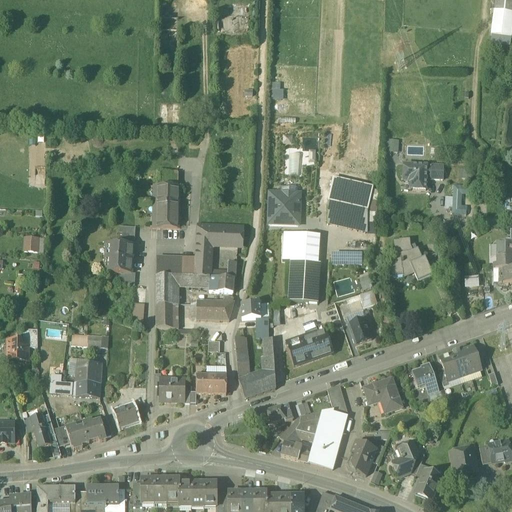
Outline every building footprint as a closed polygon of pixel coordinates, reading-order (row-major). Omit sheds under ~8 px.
[(511,26),(511,0),(495,0),(491,37),(511,39),(511,26)] [(249,39),(249,1),(229,2),(229,13),(217,13),(218,40),(249,39)] [(177,60),(178,20),(163,19),(163,60),(177,60)] [(282,100),(282,84),(272,84),(272,100),(282,100)] [(178,125),(178,104),(159,104),(159,125),(178,125)] [(284,145),(292,145),(292,137),(284,137),(284,145)] [(387,152),(399,153),(399,141),(387,140),(387,152)] [(426,168),(403,167),(403,180),(409,180),(413,184),(412,192),(425,192),(426,181),(426,168)] [(443,168),(426,167),(426,168),(426,181),(443,182),(443,168)] [(168,173),(167,181),(178,181),(179,173),(168,173)] [(373,190),(332,181),(328,204),(367,213),(373,190)] [(469,187),(454,187),(453,215),(466,216),(466,207),(461,207),(462,195),(469,195),(469,187)] [(178,189),(158,189),(157,229),(177,229),(178,189)] [(300,216),(300,195),(296,195),(282,195),(269,194),(268,215),(269,215),(299,216),(300,216)] [(367,213),(328,204),(329,226),(368,235),(367,213)] [(299,216),(269,215),(269,227),(298,228),(299,216)] [(224,229),(196,228),(195,245),(196,254),(211,254),(211,246),(224,246),(224,229)] [(124,229),(122,247),(133,248),(134,230),(124,229)] [(242,230),(224,229),(224,246),(241,247),(242,230)] [(44,240),(25,239),(24,254),(43,255),(44,240)] [(417,251),(412,253),(410,249),(409,241),(399,242),(399,243),(393,244),(395,262),(390,263),(391,280),(392,279),(392,278),(402,277),(402,278),(403,278),(402,273),(411,270),(417,284),(432,278),(425,260),(422,261),(417,251)] [(511,245),(496,245),(496,261),(499,261),(499,270),(502,270),(511,270),(511,245)] [(122,247),(107,246),(107,247),(109,247),(108,259),(106,259),(106,260),(108,261),(107,273),(105,273),(105,274),(121,275),(131,276),(133,248),(122,247)] [(211,254),(196,254),(195,261),(183,261),(183,278),(192,279),(210,280),(210,279),(210,273),(211,254)] [(183,261),(156,259),(156,277),(172,278),(178,278),(183,278),(183,261)] [(320,265),(290,263),(287,304),(318,306),(320,265)] [(236,265),(227,265),(227,274),(227,280),(233,281),(236,281),(236,265)] [(511,270),(502,270),(502,286),(511,286),(511,285),(511,270)] [(16,273),(0,271),(0,280),(15,282),(16,273)] [(135,276),(121,275),(120,286),(134,288),(135,276)] [(172,278),(156,277),(156,307),(173,308),(178,308),(178,289),(178,278),(172,278)] [(369,277),(360,279),(363,291),(371,290),(369,277)] [(183,278),(178,278),(178,289),(192,289),(192,279),(183,278)] [(465,289),(480,289),(479,278),(465,279),(465,289)] [(210,280),(192,279),(192,289),(209,290),(210,280)] [(227,280),(226,280),(224,280),(215,279),(210,279),(210,280),(209,290),(209,294),(232,295),(233,281),(227,280)] [(146,289),(134,288),(131,328),(143,329),(146,289)] [(373,293),(359,297),(363,310),(377,306),(373,293)] [(233,300),(223,300),(222,305),(222,308),(232,308),(233,300)] [(205,304),(196,304),(196,309),(196,319),(196,322),(205,323),(205,304)] [(222,305),(205,304),(205,323),(221,323),(222,308),(222,305)] [(173,308),(156,307),(156,330),(173,331),(173,308)] [(259,307),(241,308),(241,309),(242,322),(260,321),(259,307)] [(232,308),(222,308),(221,323),(228,323),(233,308),(232,308)] [(290,309),(280,309),(280,319),(290,319),(290,309)] [(269,321),(260,321),(260,341),(269,341),(269,321)] [(364,321),(348,327),(355,347),(371,342),(369,336),(372,335),(369,326),(366,327),(364,321)] [(37,332),(23,331),(23,343),(28,343),(27,349),(37,350),(37,332)] [(326,334),(286,348),(293,369),(333,355),(326,334)] [(109,338),(74,337),(73,347),(89,348),(89,352),(101,353),(101,350),(108,350),(109,338)] [(243,340),(234,340),(237,367),(246,365),(244,341),(243,341),(243,340)] [(23,343),(8,343),(7,363),(27,363),(27,349),(28,343),(23,343)] [(481,372),(473,349),(461,353),(469,376),(481,372)] [(273,352),(266,352),(266,360),(263,360),(264,374),(274,371),(273,352)] [(461,353),(459,354),(458,352),(452,354),(453,356),(450,357),(458,380),(469,376),(461,353)] [(450,357),(439,360),(444,375),(447,384),(448,384),(458,380),(450,357)] [(246,365),(237,367),(238,383),(248,380),(246,365)] [(84,366),(76,366),(75,384),(76,384),(88,385),(89,369),(84,368),(84,366)] [(94,367),(94,369),(89,369),(88,385),(100,386),(102,367),(94,367)] [(429,368),(412,374),(418,391),(425,389),(428,398),(438,395),(429,368)] [(248,380),(238,383),(245,402),(275,392),(275,391),(274,371),(264,374),(248,380)] [(206,376),(196,375),(196,394),(196,396),(206,397),(206,376)] [(444,375),(439,377),(443,390),(449,388),(448,384),(447,384),(444,375)] [(494,375),(488,377),(492,389),(497,387),(494,375)] [(216,376),(206,376),(206,397),(216,397),(216,376)] [(226,376),(216,376),(216,397),(226,397),(226,376)] [(392,380),(363,391),(369,409),(380,405),(384,417),(403,410),(392,380)] [(160,381),(160,389),(160,404),(184,404),(184,394),(184,381),(160,381)] [(72,386),(51,384),(50,395),(71,397),(72,386)] [(88,385),(76,384),(75,399),(82,399),(82,397),(92,398),(92,400),(99,400),(100,386),(88,385)] [(146,389),(136,389),(135,405),(146,406),(146,389)] [(347,418),(339,390),(328,393),(333,414),(347,418)] [(132,407),(114,414),(120,430),(138,423),(132,407)] [(287,407),(266,414),(270,426),(285,422),(286,424),(292,422),(287,407)] [(333,414),(300,420),(294,426),(329,435),(330,434),(333,414)] [(347,418),(333,414),(330,434),(342,437),(347,418)] [(48,417),(42,419),(42,417),(29,421),(39,451),(50,448),(51,448),(49,440),(54,438),(53,432),(48,417)] [(112,438),(106,421),(100,422),(105,440),(112,438)] [(15,422),(0,422),(0,445),(15,445),(15,422)] [(100,422),(92,425),(91,422),(82,425),(83,429),(88,445),(89,445),(98,442),(99,445),(106,442),(105,440),(100,422)] [(294,426),(279,441),(284,445),(285,445),(297,448),(299,442),(325,448),(338,451),(342,437),(330,434),(329,435),(294,426)] [(75,427),(65,430),(70,446),(72,451),(73,451),(73,452),(82,450),(82,448),(89,446),(89,445),(88,445),(83,429),(76,431),(75,427)] [(53,432),(54,438),(58,449),(64,448),(60,434),(60,433),(59,430),(53,432)] [(60,433),(60,434),(64,448),(70,446),(65,432),(60,433)] [(388,441),(388,433),(376,433),(376,441),(388,441)] [(54,438),(49,440),(51,448),(50,448),(53,460),(61,458),(58,449),(54,438)] [(356,444),(345,470),(354,474),(355,476),(357,475),(366,479),(372,464),(376,453),(376,452),(356,444)] [(507,444),(488,448),(492,465),(492,466),(503,464),(505,466),(511,464),(507,444)] [(297,448),(285,445),(284,445),(281,458),(298,463),(301,449),(297,448)] [(414,445),(398,452),(402,461),(393,465),(399,481),(409,476),(410,476),(418,456),(418,455),(414,445)] [(384,450),(378,447),(376,452),(376,453),(372,464),(377,466),(384,450)] [(338,451),(325,448),(322,460),(320,469),(332,472),(338,451)] [(488,448),(479,450),(482,467),(492,465),(488,448)] [(301,449),(298,463),(304,464),(306,456),(307,451),(301,449)] [(473,451),(457,454),(456,452),(449,454),(454,478),(461,477),(460,475),(471,473),(471,476),(479,474),(478,468),(476,468),(473,451)] [(424,458),(418,455),(418,456),(410,476),(409,476),(415,479),(420,467),(424,458)] [(322,460),(306,456),(304,464),(320,469),(322,460)] [(430,471),(420,467),(415,479),(421,481),(424,474),(428,476),(430,471)] [(378,485),(382,475),(376,473),(373,484),(378,485)] [(428,476),(424,474),(421,481),(416,495),(431,501),(440,481),(428,476)] [(154,481),(141,481),(142,503),(154,503),(154,481)] [(166,503),(166,481),(154,481),(154,503),(166,503)] [(178,481),(166,481),(166,503),(179,503),(178,485),(178,481)] [(191,485),(178,485),(179,503),(179,507),(191,507),(191,485)] [(203,507),(203,485),(191,485),(191,507),(203,507)] [(216,485),(203,485),(203,507),(216,507),(216,494),(216,485)] [(75,489),(37,489),(37,495),(37,506),(48,506),(69,506),(69,511),(74,511),(75,494),(75,489)] [(95,511),(95,489),(86,489),(86,498),(86,511),(95,511)] [(103,511),(104,489),(95,489),(95,511),(103,511)] [(119,489),(104,489),(103,511),(118,511),(119,511),(119,491),(119,489)] [(253,511),(253,494),(241,495),(240,511),(253,511)] [(265,511),(266,498),(265,494),(253,494),(253,511),(265,511)] [(335,498),(323,494),(319,505),(331,510),(332,508),(331,507),(335,498)] [(240,511),(241,495),(228,495),(228,511),(240,511)] [(278,511),(278,498),(266,498),(265,511),(278,511)] [(290,511),(290,498),(278,498),(278,511),(290,511)] [(303,511),(303,498),(290,498),(290,511),(303,511)] [(368,511),(335,498),(331,507),(332,508),(341,511),(368,511)] [(30,511),(30,499),(19,500),(20,511),(30,511)] [(20,511),(19,500),(9,501),(9,505),(10,505),(10,511),(20,511)]
